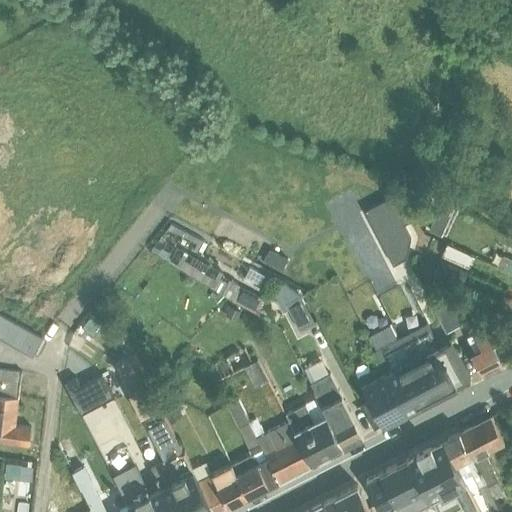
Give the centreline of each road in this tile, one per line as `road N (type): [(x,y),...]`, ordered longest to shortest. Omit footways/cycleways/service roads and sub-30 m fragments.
road 1 (residential): [(511,384),(266,511)]
road 2 (unknown): [(58,384),(173,194)]
